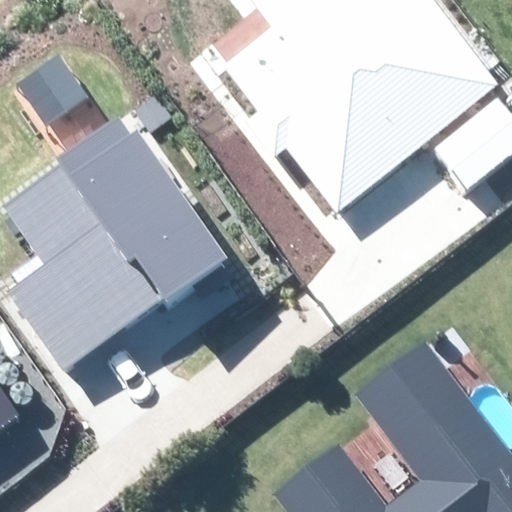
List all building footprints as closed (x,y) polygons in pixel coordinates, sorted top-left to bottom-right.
[(219,68),(334,208),(484,85),(412,0),(264,0),(251,11),(266,29),(219,68)] [(511,122),(495,101),(437,146),(469,188),(511,155),(511,122)] [(0,221),(42,279),(1,309),(59,390),(218,277),(113,132),(0,212),(0,221)] [(511,511),(511,472),(420,354),(348,408),(417,496),(395,511),(375,511),(336,460),(272,509),(274,511),(511,511)] [(0,395),(0,434),(19,420),(0,395)]
